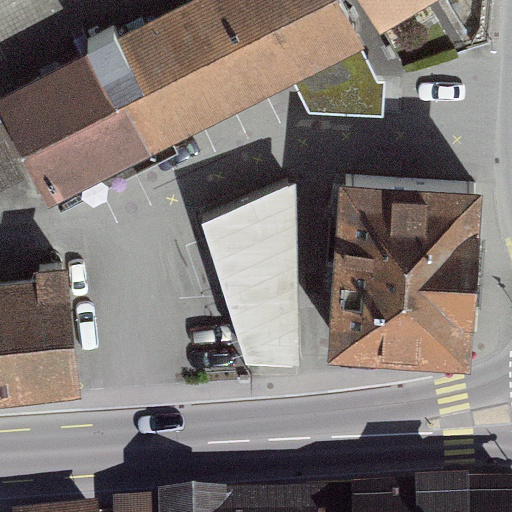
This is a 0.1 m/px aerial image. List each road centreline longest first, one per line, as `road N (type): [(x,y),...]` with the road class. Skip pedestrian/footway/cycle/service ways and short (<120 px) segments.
road 1 (unknown): [(511,37),(93,173),(0,187)]
road 2 (primary): [(0,470),(511,425)]
